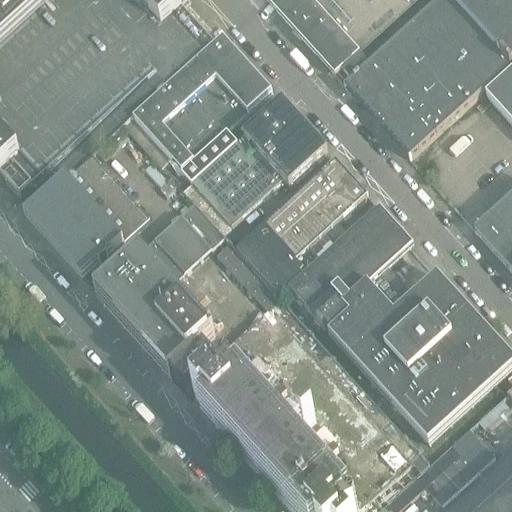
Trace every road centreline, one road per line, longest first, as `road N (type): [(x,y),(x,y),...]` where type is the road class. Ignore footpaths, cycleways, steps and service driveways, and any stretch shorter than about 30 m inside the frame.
road 1 (unclassified): [(219,0),(511,320)]
road 2 (unclassified): [(254,511),(0,231)]
